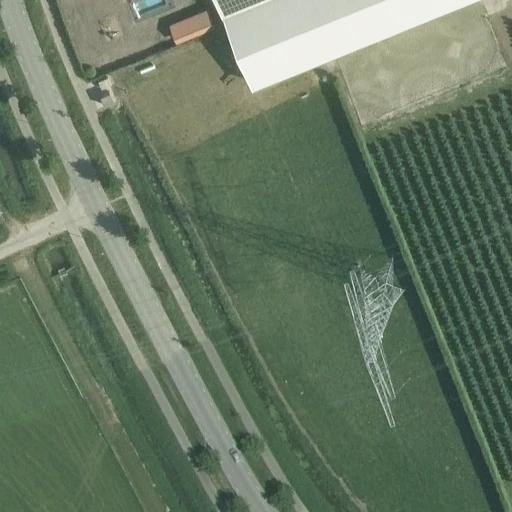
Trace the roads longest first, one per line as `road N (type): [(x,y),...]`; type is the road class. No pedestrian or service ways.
road 1 (tertiary): [(261,511),(207,432),(93,213)]
road 2 (tertiary): [(93,213),(10,0)]
